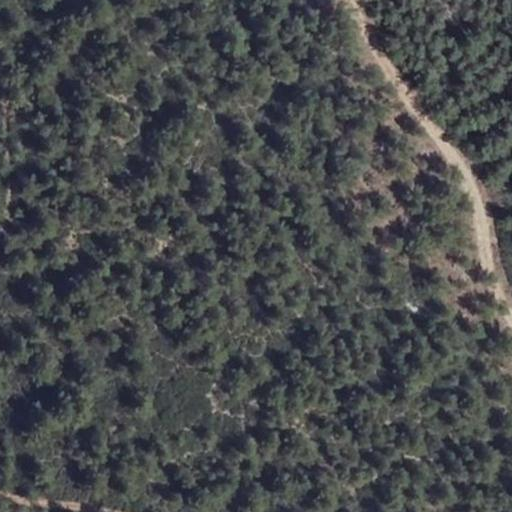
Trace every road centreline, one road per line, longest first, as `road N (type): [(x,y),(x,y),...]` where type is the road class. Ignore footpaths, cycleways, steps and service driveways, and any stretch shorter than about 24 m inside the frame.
road 1 (track): [(511,318),(446,153),(407,102),(353,0)]
road 2 (track): [(118,511),(25,501),(0,490)]
